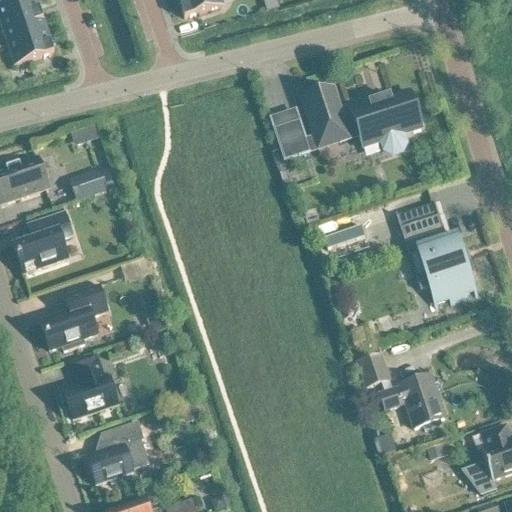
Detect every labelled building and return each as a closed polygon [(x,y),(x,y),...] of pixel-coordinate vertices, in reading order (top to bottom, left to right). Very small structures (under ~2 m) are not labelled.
[(34,0),(0,0),(0,25),(0,26),(39,13),(34,0)] [(223,10),(219,0),(176,0),(184,23),(223,10)] [(46,35),(39,13),(0,26),(7,48),(46,35)] [(54,57),(46,35),(7,48),(15,70),(54,57)] [(421,132),(409,96),(389,102),(389,100),(369,106),(370,109),(350,115),(351,119),(342,122),(332,92),(302,102),(318,153),(358,140),(362,151),(381,145),(384,153),(392,157),(400,155),(404,146),(402,138),(421,132)] [(309,156),(298,125),(274,133),(284,164),(309,156)] [(99,143),(95,130),(83,135),(87,147),(99,143)] [(37,163),(0,175),(0,209),(48,194),(37,163)] [(100,176),(107,195),(118,191),(111,171),(100,176)] [(76,206),(107,195),(99,173),(68,184),(76,206)] [(42,239),(13,249),(21,272),(40,266),(42,272),(67,264),(61,245),(72,241),(64,217),(37,226),(42,239)] [(438,220),(399,232),(420,295),(428,292),(436,314),(437,314),(435,307),(449,303),(451,309),(466,304),(464,298),(473,295),(475,301),(477,300),(469,279),(474,277),(465,251),(461,253),(457,242),(447,246),(438,220)] [(323,242),(327,254),(365,242),(361,229),(323,242)] [(140,260),(125,264),(130,282),(145,278),(140,260)] [(69,316),(39,326),(49,356),(62,352),(63,357),(85,349),(83,344),(97,340),(91,322),(108,316),(99,290),(64,302),(69,316)] [(167,331),(159,311),(144,317),(149,331),(152,330),(155,336),(167,331)] [(349,335),(354,348),(366,344),(361,331),(349,335)] [(391,394),(380,359),(357,367),(366,393),(381,387),(384,397),(379,398),(385,416),(406,408),(414,433),(444,423),(429,380),(400,390),(400,391),(391,394)] [(63,397),(73,424),(117,409),(108,382),(103,383),(96,363),(73,370),(80,391),(63,397)] [(145,424),(148,432),(159,429),(156,420),(145,424)] [(143,444),(137,427),(101,439),(102,441),(106,451),(102,452),(101,456),(102,457),(86,463),(95,491),(110,486),(111,490),(128,484),(127,480),(133,478),(132,475),(149,469),(140,445),(143,444)] [(480,454),(485,467),(462,475),(462,476),(472,473),(481,499),(495,494),(492,486),(493,486),(492,485),(511,478),(511,444),(511,445),(506,430),(480,438),(486,453),(482,455),(482,453),(480,454)] [(379,463),(393,458),(387,441),(373,446),(379,463)] [(447,460),(443,448),(427,454),(431,465),(447,460)] [(225,511),(222,501),(210,505),(212,511),(225,511)]
